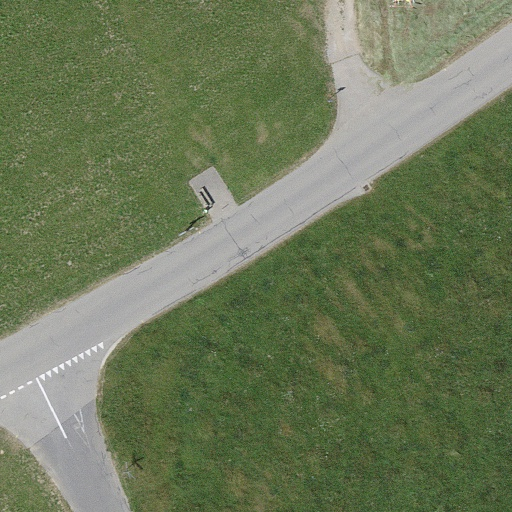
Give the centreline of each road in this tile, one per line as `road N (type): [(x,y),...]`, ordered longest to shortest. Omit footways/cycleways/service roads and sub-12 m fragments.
road 1 (residential): [(25,356),(511,55)]
road 2 (residential): [(105,511),(25,356)]
road 3 (track): [(373,147),(340,0)]
